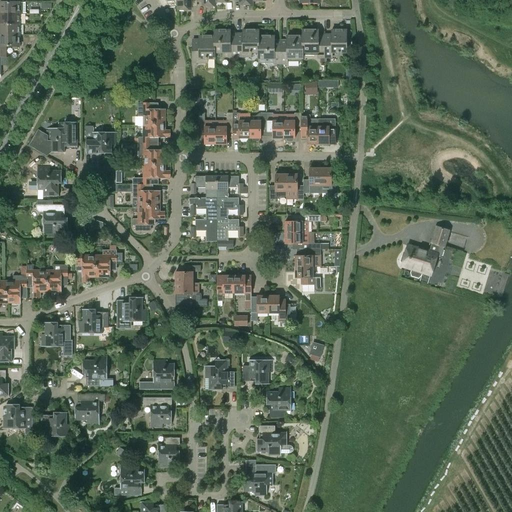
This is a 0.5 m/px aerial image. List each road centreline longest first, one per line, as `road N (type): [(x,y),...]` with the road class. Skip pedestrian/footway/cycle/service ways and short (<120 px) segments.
road 1 (residential): [(305,511),(355,206)]
road 2 (tertiary): [(0,146),(83,0)]
road 3 (residential): [(144,274),(176,330),(193,421)]
road 4 (residential): [(193,421),(224,421),(224,490),(191,495)]
road 5 (residential): [(144,274),(25,322)]
road 6 (residential): [(174,34),(180,158)]
